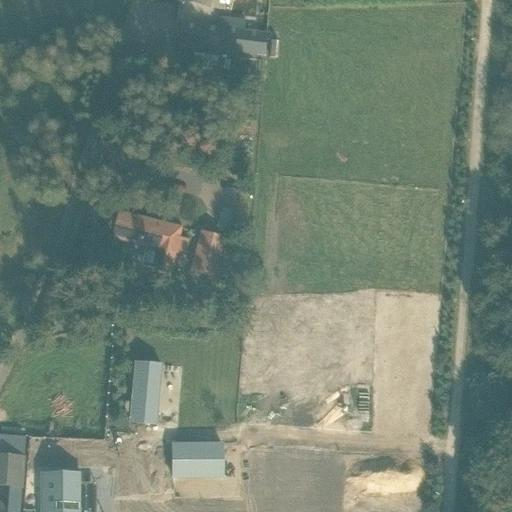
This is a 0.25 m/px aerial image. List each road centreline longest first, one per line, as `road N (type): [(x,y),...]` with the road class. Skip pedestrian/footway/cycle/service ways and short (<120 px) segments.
road 1 (unknown): [(427,511),(460,0)]
road 2 (residential): [(0,388),(97,142),(136,0)]
